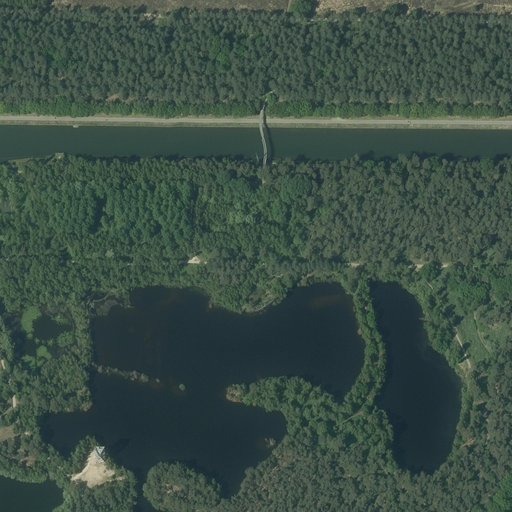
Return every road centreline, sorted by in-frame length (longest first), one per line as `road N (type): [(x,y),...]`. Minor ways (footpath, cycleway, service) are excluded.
road 1 (track): [(511,165),(0,166)]
road 2 (track): [(285,18),(0,11)]
road 3 (track): [(470,511),(486,449),(485,404),(443,305),(412,264)]
road 4 (track): [(511,20),(285,18)]
road 5 (track): [(412,264),(194,262)]
road 6 (track): [(194,262),(0,261)]
road 7 (track): [(0,354),(14,419),(72,481)]
road 8 (track): [(455,511),(417,504),(387,479),(358,415)]
